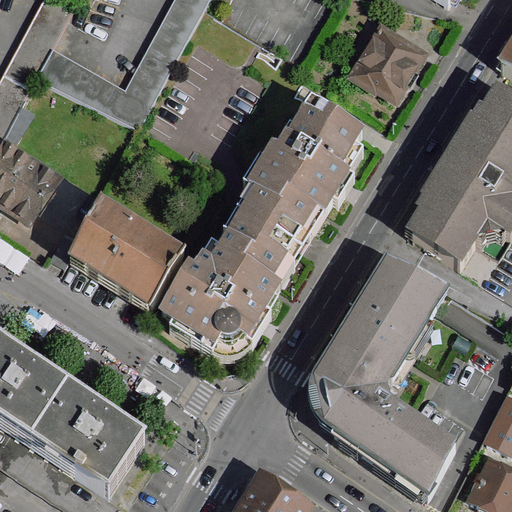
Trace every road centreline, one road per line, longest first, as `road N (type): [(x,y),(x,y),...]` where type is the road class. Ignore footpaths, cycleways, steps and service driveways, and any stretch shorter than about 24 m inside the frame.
road 1 (secondary): [(246,429),(511,7)]
road 2 (residential): [(246,429),(0,267)]
road 3 (secondary): [(364,511),(246,429)]
